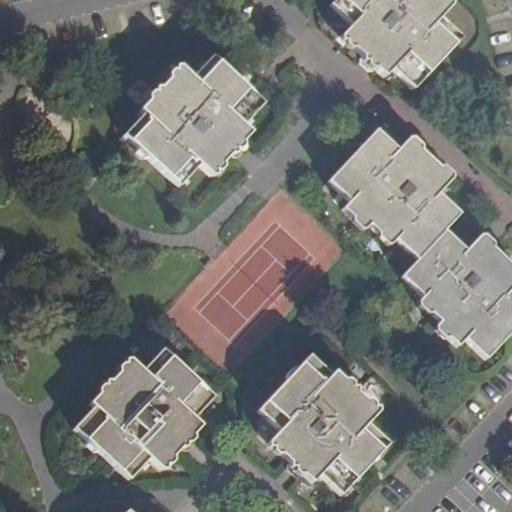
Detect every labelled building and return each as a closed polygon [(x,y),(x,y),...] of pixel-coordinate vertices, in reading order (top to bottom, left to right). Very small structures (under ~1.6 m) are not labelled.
[(354,27),(344,39),(364,57),(386,78),(395,70),(416,90),(463,41),(441,21),(454,7),(445,0),(337,0),(332,6),(354,27)] [(124,135),(175,187),(197,165),(208,174),(232,151),(249,133),(241,125),(262,104),(212,57),(191,78),(179,66),(136,111),(143,118),(124,135)] [(469,249),(447,229),(460,216),(438,196),(452,180),(428,157),(409,140),(398,153),(378,134),(331,184),(350,203),(342,212),(364,232),(369,228),(388,246),(394,245),(414,264),(402,276),(424,296),(417,303),(440,322),(436,328),(459,348),(467,339),(488,357),(511,332),(511,265),(482,236),(469,249)] [(88,401),(94,406),(72,430),(125,479),(148,457),(159,467),(182,444),(199,426),(189,418),(210,395),(160,351),(140,371),(129,360),(88,401)] [(278,430),(267,442),(290,463),(312,484),(319,476),(340,495),(388,445),(366,425),(378,412),(333,370),(327,376),(307,357),(257,410),(278,430)]
